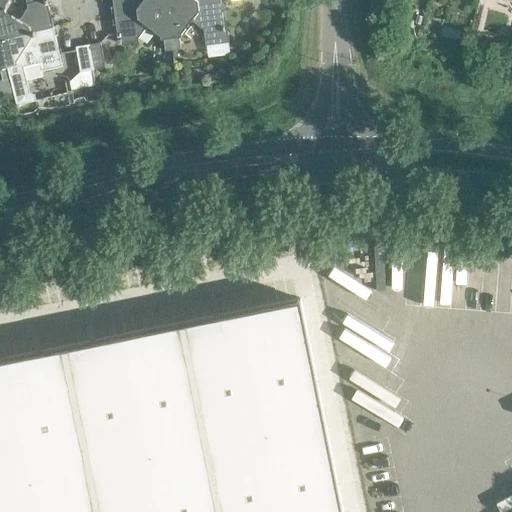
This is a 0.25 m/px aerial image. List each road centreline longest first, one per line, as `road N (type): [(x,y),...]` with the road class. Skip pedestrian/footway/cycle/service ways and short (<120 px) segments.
road 1 (secondary): [(0,223),(174,190),(338,177)]
road 2 (secondary): [(324,143),(175,162),(0,205)]
road 3 (secondary): [(338,177),(511,184)]
road 4 (secondary): [(511,155),(350,140)]
